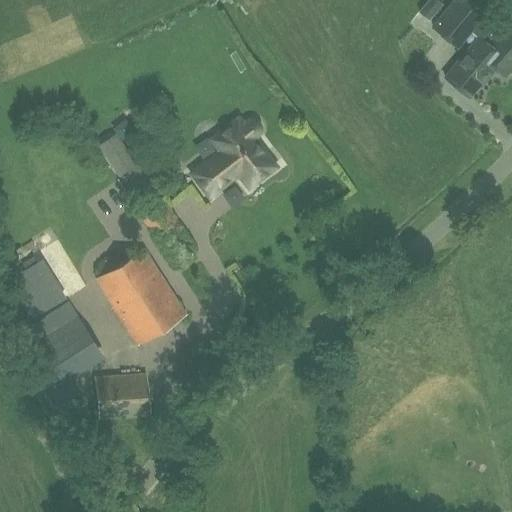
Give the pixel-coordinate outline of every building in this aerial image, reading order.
[(443,4),(437,0),(428,0),(419,12),(429,21),(443,4)] [(494,68),(505,77),(507,74),(509,75),(511,75),(511,33),(471,0),(456,0),(433,28),(457,48),(471,32),(478,38),(445,78),(469,98),(478,87),(480,89),(489,78),(487,77),(494,68)] [(253,139),(256,137),(257,136),(258,135),(259,134),(259,132),(260,131),(260,130),(259,128),(259,127),(258,126),(257,125),(256,124),(255,123),(254,123),(253,122),(250,122),(249,123),(248,123),(243,126),(241,123),(215,144),(221,152),(192,175),(209,197),(238,175),(249,188),(276,168),(253,139)] [(97,146),(120,180),(119,181),(130,198),(163,175),(152,158),(139,167),(116,133),(97,146)] [(171,265),(195,249),(163,199),(139,215),(171,265)] [(138,346),(186,316),(144,250),(96,281),(138,346)] [(62,384),(104,357),(68,301),(26,328),(62,384)] [(137,428),(136,415),(149,415),(146,372),(94,375),(97,418),(98,418),(99,430),(137,428)] [(285,511),(284,493),(264,494),(265,511),(285,511)]
